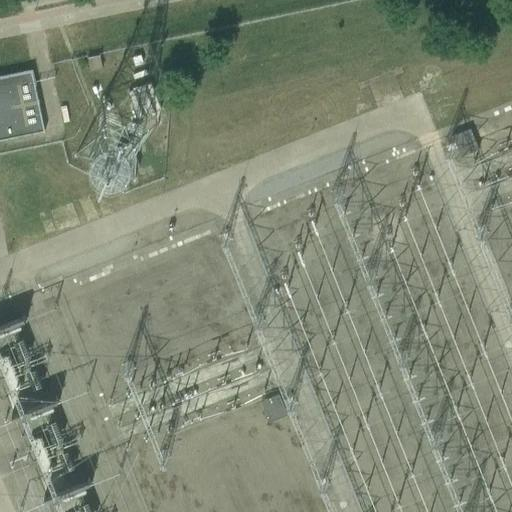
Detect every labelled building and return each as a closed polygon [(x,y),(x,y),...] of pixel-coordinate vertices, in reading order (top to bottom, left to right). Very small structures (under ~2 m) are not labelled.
[(103,68),(100,56),(88,59),(91,70),(103,68)] [(0,140),(45,132),(32,71),(0,77),(0,140)] [(151,84),(129,93),(138,118),(161,110),(151,84)] [(475,149),(468,129),(451,134),(458,155),(475,149)] [(129,143),(114,149),(121,165),(136,160),(129,143)] [(21,408),(50,400),(40,361),(26,365),(22,350),(19,351),(13,330),(26,326),(23,317),(0,322),(0,357),(7,355),(21,408)] [(260,401),(268,421),(286,414),(278,394),(260,401)] [(43,449),(42,485),(79,486),(80,450),(43,449)]
